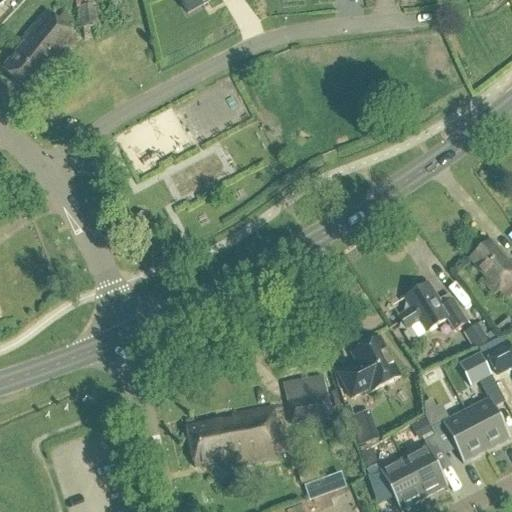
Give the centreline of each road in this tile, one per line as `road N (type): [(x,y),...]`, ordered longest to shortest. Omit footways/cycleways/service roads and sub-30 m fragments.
road 1 (primary): [(126,337),(322,234),(511,102)]
road 2 (residential): [(43,173),(101,129),(263,43),(406,24)]
road 3 (residential): [(126,337),(79,226),(43,173)]
road 4 (residential): [(169,511),(126,337)]
road 5 (primary): [(0,385),(126,337)]
